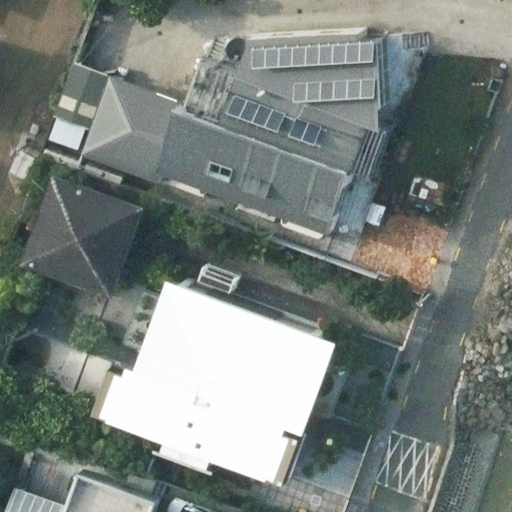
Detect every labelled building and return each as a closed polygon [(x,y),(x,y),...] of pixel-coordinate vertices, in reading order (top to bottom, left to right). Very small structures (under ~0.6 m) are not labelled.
[(439,51),(292,0),(279,0),(253,77),(241,74),(230,105),(240,108),(213,184),(274,205),(279,190),(327,207),(359,116),(410,134),(439,51)] [(88,89),(66,152),(171,189),(194,126),(180,122),(191,92),(106,62),(95,92),(88,89)] [(141,199),(48,168),(15,263),(109,294),(141,199)] [(155,371),(136,426),(315,492),(334,438),(344,441),(376,353),(207,289),(173,377),(155,371)] [(207,511),(146,492),(139,511),(207,511)]
